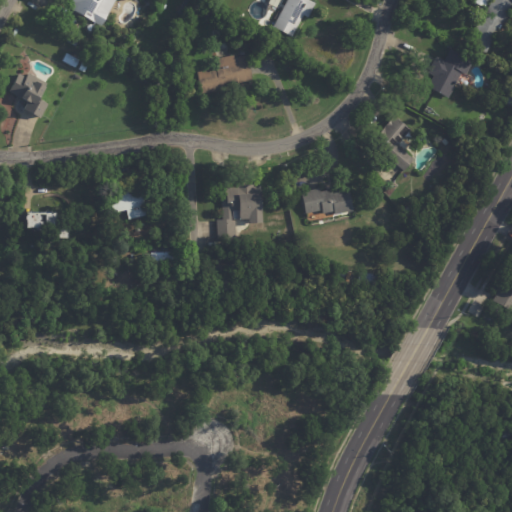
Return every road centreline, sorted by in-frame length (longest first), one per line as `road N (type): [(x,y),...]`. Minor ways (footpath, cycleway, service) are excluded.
road 1 (residential): [(389,0),(360,89),(297,140),(240,149),(165,137),(0,155)]
road 2 (residential): [(206,450),(64,456),(40,474),(19,511)]
road 3 (secondary): [(511,172),(426,327)]
road 4 (secondary): [(388,394),(330,511)]
